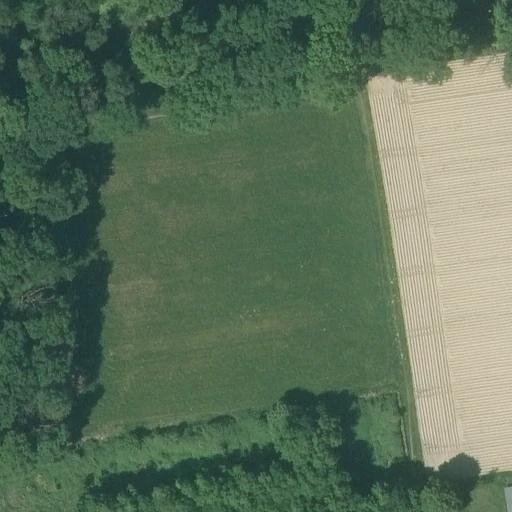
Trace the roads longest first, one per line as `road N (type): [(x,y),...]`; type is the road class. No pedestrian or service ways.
road 1 (track): [(365,76),(422,511)]
road 2 (track): [(0,127),(365,76)]
